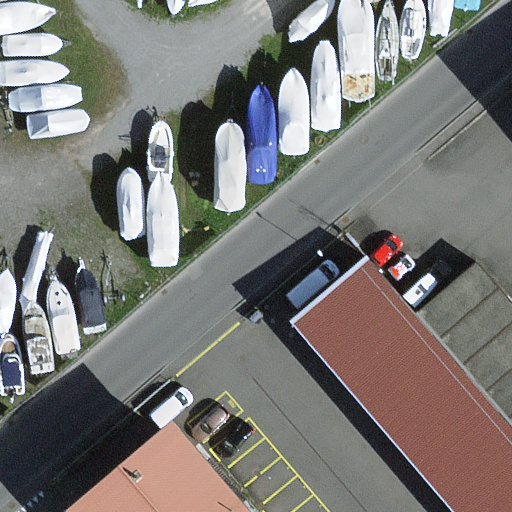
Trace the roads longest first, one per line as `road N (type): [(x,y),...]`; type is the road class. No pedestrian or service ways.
road 1 (unclassified): [(0,481),(511,36)]
road 2 (track): [(268,0),(116,144),(63,183),(18,193),(0,187)]
